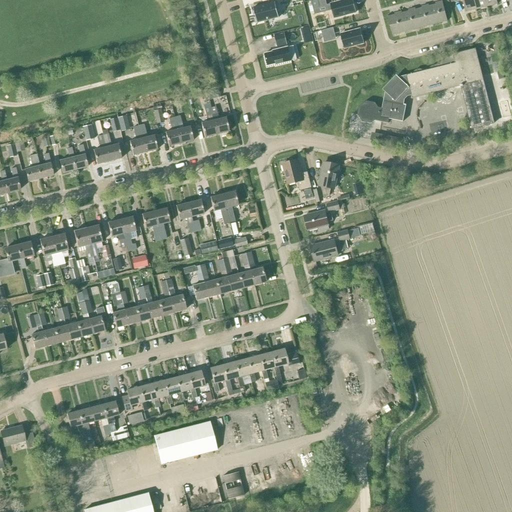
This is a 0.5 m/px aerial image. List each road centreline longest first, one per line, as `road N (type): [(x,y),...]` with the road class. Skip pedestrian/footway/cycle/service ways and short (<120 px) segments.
road 1 (residential): [(0,408),(46,384),(288,318),(296,299),(258,149)]
road 2 (residential): [(0,213),(258,149)]
road 3 (residential): [(258,149),(308,139),(442,164),(511,146)]
road 4 (residential): [(383,53),(243,93)]
road 5 (residential): [(511,19),(383,53)]
